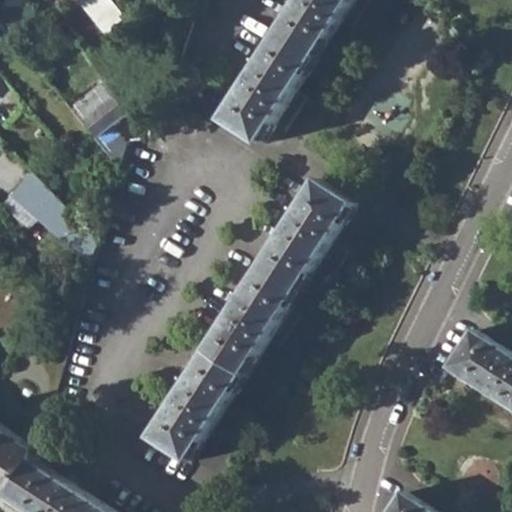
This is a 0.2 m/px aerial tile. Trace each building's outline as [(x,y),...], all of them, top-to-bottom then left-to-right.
[(84,0),(123,45),(138,31),(117,5),(112,0),(84,0)] [(305,0),(228,121),(264,144),(355,0),(305,0)] [(112,79),(95,93),(106,106),(117,97),(123,92),(112,79)] [(131,114),(117,97),(106,106),(95,93),(78,107),(102,138),(131,114)] [(128,136),(133,142),(158,136),(147,121),(128,136)] [(31,231),(39,221),(93,265),(102,240),(37,173),(6,208),(31,231)] [(159,434),(194,458),(360,205),(324,181),(159,434)] [(494,391),(511,403),(511,350),(479,330),(455,366),(494,391)] [(0,486),(27,504),(40,460),(43,449),(0,419),(0,486)] [(120,511),(40,460),(27,504),(40,511),(120,511)] [(440,511),(410,492),(397,511),(440,511)]
